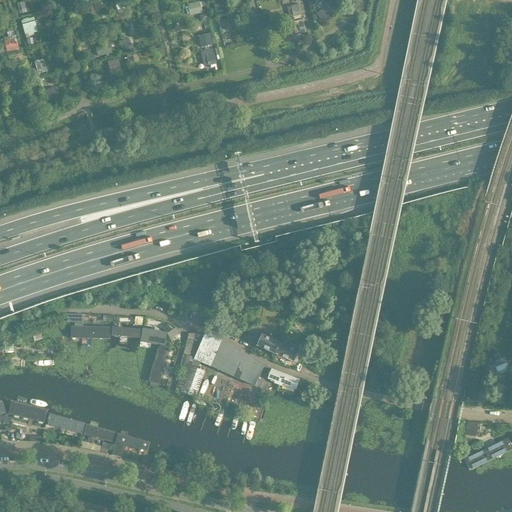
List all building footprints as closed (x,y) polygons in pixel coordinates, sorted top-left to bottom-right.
[(227,10),(224,0),(223,0),(213,2),(216,12),(227,10)] [(26,12),(24,1),(18,3),(21,14),(26,12)] [(202,13),(199,2),(187,5),(189,16),(202,13)] [(301,14),(299,3),(287,6),(290,17),(301,14)] [(103,11),(102,4),(93,5),(95,13),(103,11)] [(122,17),(120,6),(115,8),(115,9),(113,9),(115,17),(117,17),(117,19),(122,17)] [(324,7),(314,14),(319,21),(329,14),(324,7)] [(36,32),(33,18),(27,19),(27,18),(22,19),(22,21),(20,21),(24,35),(36,32)] [(227,28),(225,18),(217,20),(220,30),(227,28)] [(308,31),(305,22),(294,25),(296,35),(306,32),(308,31)] [(12,32),(7,34),(7,36),(3,38),(7,52),(16,49),(12,32)] [(210,37),(198,40),(200,48),(212,45),(210,37)] [(131,49),(128,38),(123,40),(121,41),(123,50),(125,49),(126,50),(131,49)] [(114,53),(112,43),(101,45),(104,56),(114,53)] [(216,64),(213,52),(205,55),(208,66),(216,64)] [(21,65),(19,56),(17,57),(17,56),(12,57),(15,68),(20,67),(20,66),(21,65)] [(121,71),(118,59),(107,62),(110,74),(121,71)] [(42,71),(39,62),(35,63),(35,64),(33,65),(35,73),(42,71)] [(152,77),(150,67),(137,70),(139,80),(152,77)] [(53,99),(50,89),(42,91),(45,102),(53,99)] [(37,125),(34,114),(27,116),(29,127),(37,125)] [(70,337),(110,337),(110,325),(70,325),(70,337)] [(111,335),(139,337),(140,327),(112,325),(111,335)] [(140,339),(165,343),(167,330),(142,326),(140,339)] [(264,367),(221,342),(205,336),(197,333),(189,334),(180,367),(183,367),(175,393),(180,395),(181,392),(196,398),(205,371),(199,369),(201,363),(256,386),(264,367)] [(261,334),(256,345),(275,354),(280,343),(261,334)] [(280,343),(275,354),(294,362),(299,351),(280,343)] [(150,380),(161,383),(169,350),(166,344),(161,344),(157,347),(150,380)] [(272,369),(269,379),(296,389),(300,380),(272,369)] [(10,415),(46,424),(49,411),(13,403),(10,415)] [(0,417),(9,416),(6,405),(0,406),(0,417)] [(231,416),(227,415),(222,429),(226,430),(231,416)] [(50,426),(85,434),(87,424),(52,416),(50,426)] [(476,437),(479,423),(473,422),(468,421),(465,435),(476,437)] [(88,435),(117,443),(119,434),(91,426),(88,435)] [(119,444),(151,452),(153,444),(121,435),(119,444)] [(470,468),(511,448),(511,445),(507,436),(465,458),(470,468)] [(102,442),(100,452),(106,454),(109,444),(102,442)] [(113,447),(111,455),(120,457),(122,449),(123,445),(114,443),(113,447)]
